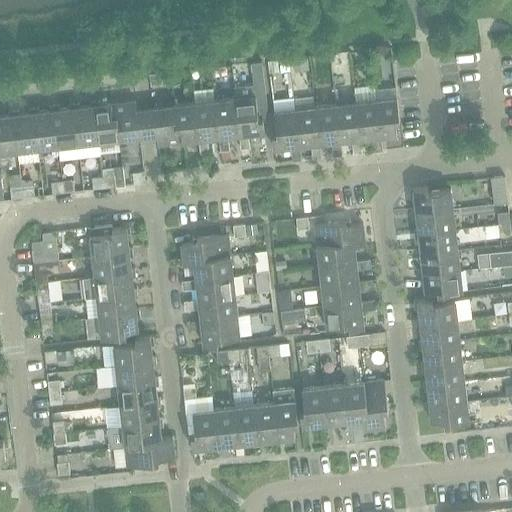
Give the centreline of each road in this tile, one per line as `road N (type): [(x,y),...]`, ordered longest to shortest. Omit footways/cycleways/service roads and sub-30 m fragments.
road 1 (residential): [(23,467),(0,239),(17,211),(156,194)]
road 2 (residential): [(413,477),(386,173)]
road 3 (residential): [(182,470),(156,194)]
road 4 (residential): [(23,467),(52,485),(182,470)]
road 5 (residential): [(255,511),(287,492),(413,477)]
road 6 (residential): [(500,162),(483,24)]
road 7 (residential): [(433,169),(424,45)]
